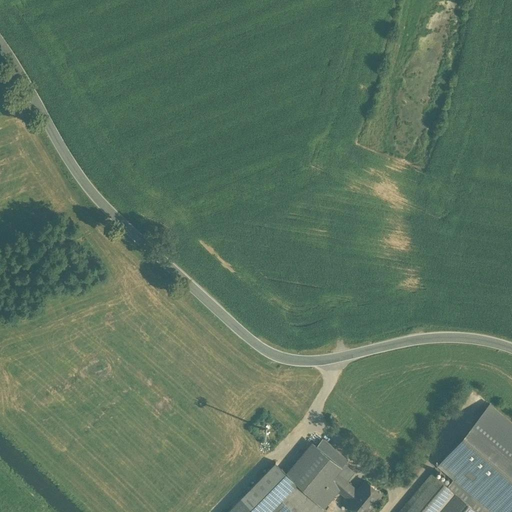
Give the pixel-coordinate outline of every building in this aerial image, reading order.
[(511,461),(471,427),(464,434),(511,475),(511,461)] [(276,437),(272,432),(268,435),(273,440),(276,437)] [(495,470),(474,494),(495,511),(504,511),(511,502),(511,475),(464,434),(459,440),(495,470)] [(323,474),(307,493),(317,501),(332,483),(329,481),(336,473),(348,459),(338,451),(322,438),(305,460),(323,474)] [(495,470),(459,440),(439,464),(454,477),(474,494),(495,470)] [(276,461),(226,511),(268,511),(297,482),(276,461)] [(432,472),(398,511),(439,511),(456,492),(448,485),(432,472)] [(365,481),(357,490),(336,473),(329,481),(332,483),(350,498),(348,501),(349,504),(358,511),(365,511),(380,494),(380,491),(377,488),(374,489),(371,486),(371,484),(368,481),(365,481)] [(495,511),(474,494),(454,477),(448,485),(479,511),(495,511)] [(326,511),(307,493),(297,482),(268,511),(326,511)] [(479,511),(456,492),(439,511),(479,511)]
